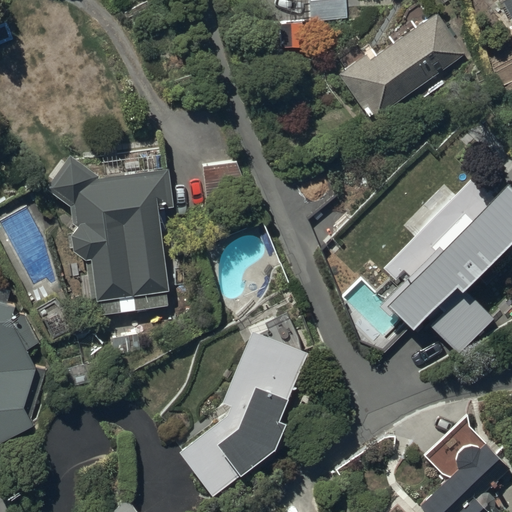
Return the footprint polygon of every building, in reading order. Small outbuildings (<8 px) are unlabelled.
[(347,0),(283,0),(284,16),(281,16),(281,44),(303,44),(303,17),(347,17),(347,0)] [(367,43),(340,59),(370,110),(468,52),(440,5),(369,47),(367,43)] [(71,146),(46,177),(70,196),(73,214),(76,216),(71,223),(74,245),(86,253),(90,290),(101,288),(103,304),(168,297),(166,280),(169,279),(162,222),(167,221),(165,209),(163,209),(162,199),(173,198),(169,159),(99,167),(71,146)] [(237,153),(201,157),(209,206),(254,198),(237,153)] [(471,156),(352,273),(355,276),(339,292),(360,313),(355,318),(385,348),(453,281),(464,293),(489,268),(483,262),(498,247),(511,261),(511,172),(507,167),(504,170),(497,164),(487,174),(471,156)] [(183,258),(168,260),(172,292),(188,290),(183,258)] [(0,436),(35,419),(32,412),(47,363),(34,359),(35,355),(31,342),(40,339),(29,308),(17,303),(14,294),(8,292),(11,284),(0,280),(0,436)] [(253,320),(222,392),(231,399),(228,408),(182,440),(215,487),(268,450),(264,445),(275,437),(288,408),(281,405),(308,344),(253,320)] [(499,511),(502,510),(492,499),(484,484),(509,459),(482,432),(478,436),(456,456),(415,496),(431,511),(430,511),(499,511)] [(143,511),(126,487),(90,511),(143,511)]
